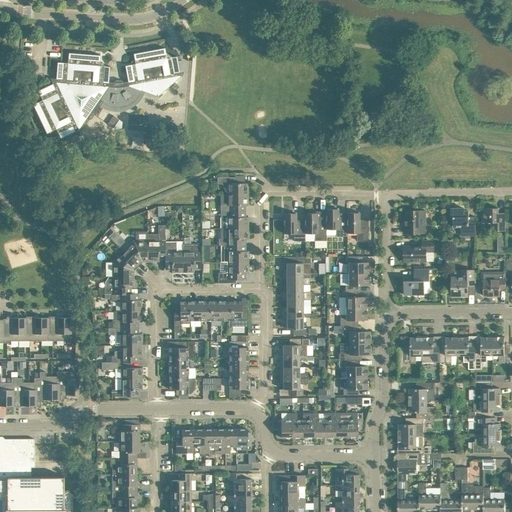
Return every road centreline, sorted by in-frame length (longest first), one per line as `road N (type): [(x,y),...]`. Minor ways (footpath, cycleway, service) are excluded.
road 1 (residential): [(155,409),(154,299),(164,289),(259,289)]
road 2 (residential): [(259,289),(257,202),(266,193),(376,193)]
road 3 (residential): [(180,0),(126,19),(1,9)]
road 4 (residential): [(155,409),(0,425)]
road 5 (residential): [(373,455),(372,428),(386,393),(385,313)]
road 6 (residential): [(511,195),(376,193)]
road 7 (residential): [(385,313),(511,314)]
road 8 (residential): [(254,410),(264,385),(259,289)]
road 9 (residential): [(385,313),(376,193)]
